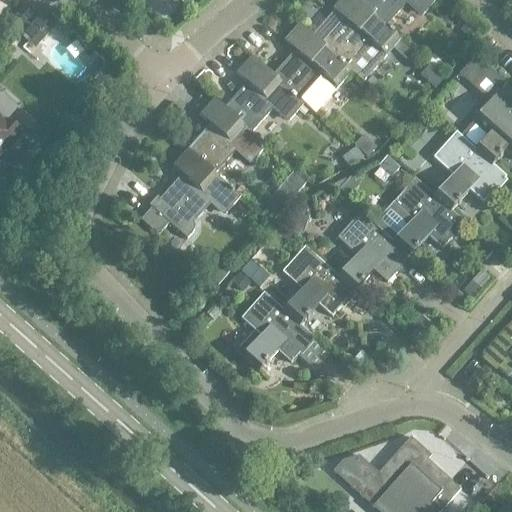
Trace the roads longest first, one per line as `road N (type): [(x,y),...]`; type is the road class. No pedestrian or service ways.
road 1 (residential): [(419,385),(304,438),(261,440),(121,299),(87,236),(110,167),(170,70)]
road 2 (secondary): [(221,511),(0,314)]
road 3 (residential): [(419,385),(511,278)]
